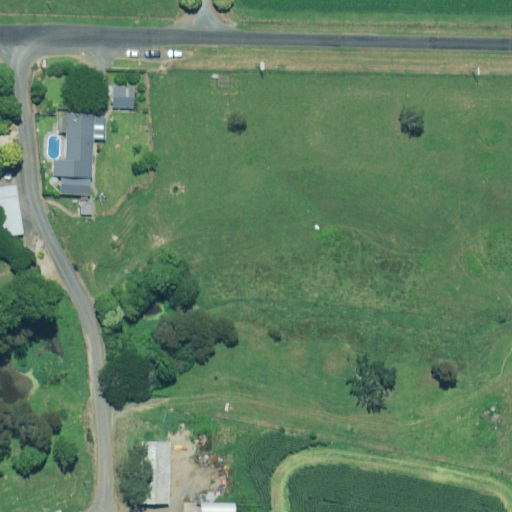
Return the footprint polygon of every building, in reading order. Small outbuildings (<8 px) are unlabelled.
[(135,88),(114,86),(113,108),(133,109),(135,88)] [(105,116),(60,114),(59,133),(66,133),(65,161),(54,161),(53,176),(61,177),(60,195),(91,196),(94,139),(104,139),(105,116)] [(0,237),(23,234),(17,186),(0,188),(0,237)] [(94,215),(93,199),(80,200),(80,216),(94,215)] [(167,505),(169,443),(140,442),(137,504),(167,505)]
